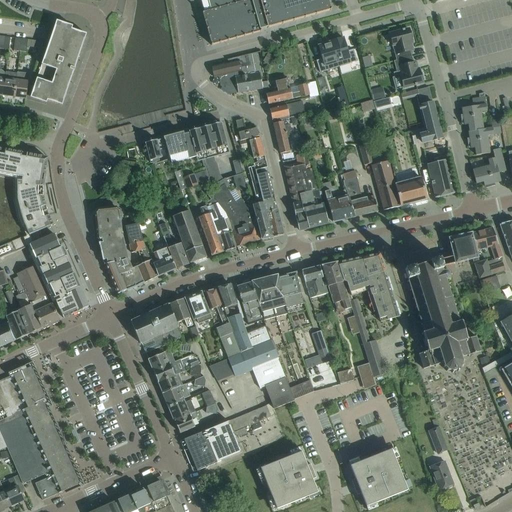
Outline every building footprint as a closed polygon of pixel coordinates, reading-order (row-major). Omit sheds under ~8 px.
[(207,0),(210,10),(210,11),(203,12),(202,13),(202,14),(204,21),(204,22),(205,22),(206,28),(207,30),(209,36),(208,36),(209,37),(211,44),(211,45),(212,45),(219,43),(220,43),(227,41),(229,41),(228,40),(235,38),(235,39),(237,38),(243,36),(245,36),(252,34),(253,34),(260,32),(261,31),(261,30),(260,30),(267,28),(268,28),(281,24),(283,24),(293,21),(294,21),(294,20),(304,18),(305,18),(305,17),(315,15),(316,14),(329,11),(331,10),(330,9),(327,0),(207,0)] [(62,105),(78,57),(86,34),(71,29),(72,26),(56,21),(30,98),(46,103),(47,100),(62,105)] [(411,45),(410,43),(412,43),(411,40),(411,38),(413,38),(411,31),(409,32),(408,29),(404,30),(404,29),(401,30),(402,31),(390,34),(393,46),(394,50),(393,50),(394,53),(396,61),(411,57),(410,51),(412,50),(411,45)] [(20,52),(21,39),(15,38),(13,51),(20,52)] [(343,38),(330,42),(331,42),(338,67),(357,61),(353,50),(347,51),(343,38)] [(38,41),(21,39),(20,52),(26,52),(26,46),(37,47),(38,41)] [(322,59),(316,61),(319,73),(338,67),(331,42),(330,42),(318,46),(322,59)] [(251,54),(245,55),(248,70),(230,74),(230,78),(235,77),(237,92),(237,93),(262,88),(259,73),(255,74),(251,54)] [(213,77),(218,76),(230,74),(248,70),(245,55),(227,60),(228,62),(211,66),(213,77)] [(420,73),(419,69),(417,69),(415,62),(413,63),(411,57),(396,61),(393,61),(396,72),(400,71),(401,76),(400,76),(403,88),(414,85),(414,86),(416,85),(416,84),(422,83),(422,81),(423,80),(421,73),(420,73)] [(17,72),(17,75),(16,80),(14,97),(25,99),(27,82),(29,82),(29,74),(17,72)] [(14,97),(16,80),(17,75),(5,74),(2,96),(14,97)] [(237,92),(235,77),(230,78),(230,74),(218,76),(220,86),(233,93),(237,92)] [(274,88),(271,92),(266,93),(268,104),(294,98),(300,97),(309,95),(306,84),(297,86),(299,92),(290,93),(289,88),(286,77),(272,80),(274,88)] [(323,77),(317,79),(319,88),(326,86),(323,77)] [(379,89),(371,91),(373,100),(381,98),(379,89)] [(469,131),(471,131),(483,129),(480,112),(486,111),(484,93),(479,94),(479,98),(472,99),(473,106),(461,108),(462,115),(465,115),(465,118),(463,118),(464,125),(468,124),(469,131)] [(272,119),(282,117),(304,112),(302,102),(291,104),(292,106),(286,108),(285,105),(269,109),(272,119)] [(441,138),(441,135),(432,102),(420,105),(426,127),(409,132),(413,145),(421,143),(431,141),(432,140),(441,138)] [(238,132),(240,140),(239,141),(240,144),(246,143),(246,141),(249,140),(259,138),(256,128),(245,131),(242,119),(235,121),(238,132)] [(492,128),(483,129),(471,131),(469,131),(468,131),(469,138),(471,138),(471,141),(469,141),(470,148),(474,148),(475,154),(475,155),(489,153),(487,135),(500,133),(499,120),(491,122),(492,128)] [(273,123),(280,153),(289,151),(286,138),(290,137),(289,131),(291,131),(289,124),(283,125),(282,121),(273,123)] [(221,123),(189,131),(197,162),(202,160),(214,157),(229,153),(221,123)] [(197,162),(189,131),(188,131),(189,132),(189,133),(183,134),(182,133),(164,138),(169,157),(171,163),(195,157),(197,162)] [(259,137),(259,138),(249,140),(253,159),(256,159),(257,163),(253,164),(254,168),(256,175),(256,172),(260,171),(260,169),(267,167),(259,137)] [(157,140),(144,143),(145,144),(150,163),(152,163),(156,162),(156,159),(161,158),(159,150),(164,149),(162,139),(157,140)] [(295,151),(296,155),(307,153),(306,148),(305,148),(303,140),(297,142),(299,148),(297,148),(297,150),(295,151)] [(431,141),(422,143),(424,149),(434,147),(432,140),(431,141)] [(371,163),(368,154),(370,153),(367,143),(358,146),(364,165),(371,163)] [(444,143),(438,145),(440,154),(440,155),(447,153),(444,143)] [(43,196),(42,187),(43,187),(47,158),(26,154),(21,153),(5,150),(0,148),(0,258),(26,247),(27,248),(29,246),(32,253),(29,254),(34,265),(48,294),(50,300),(54,299),(63,318),(88,307),(62,247),(60,248),(54,234),(42,239),(39,231),(52,225),(48,216),(46,210),(44,211),(42,208),(45,207),(45,206),(43,196)] [(321,158),(318,148),(309,150),(312,160),(321,158)] [(488,159),(489,166),(472,170),(475,184),(483,182),(484,186),(490,184),(490,182),(493,181),(493,183),(500,181),(498,173),(505,171),(500,148),(492,150),(494,158),(488,159)] [(316,185),(312,169),(308,152),(307,153),(296,155),(297,158),(296,159),(297,163),(283,166),(292,204),(298,229),(300,230),(300,231),(308,229),(302,209),(321,204),(318,192),(316,185)] [(215,163),(214,157),(202,160),(203,166),(216,163),(215,163)] [(427,164),(431,180),(435,197),(434,197),(435,198),(454,193),(454,192),(453,193),(446,159),(427,164)] [(371,165),(383,210),(399,207),(388,161),(371,165)] [(218,169),(216,163),(203,166),(204,166),(206,172),(218,169)] [(220,175),(218,169),(206,172),(208,178),(220,175)] [(184,178),(181,171),(181,170),(174,173),(181,191),(187,188),(187,189),(197,185),(193,174),(184,178)] [(344,181),(343,181),(348,199),(349,199),(354,217),(377,212),(374,200),(373,196),(361,198),(357,179),(356,180),(353,171),(342,174),(344,181)] [(268,172),(256,175),(257,180),(261,193),(272,237),(273,237),(273,236),(282,234),(282,235),(283,235),(273,190),(268,172)] [(247,188),(243,174),(232,177),(237,191),(247,188)] [(213,186),(223,180),(220,175),(208,178),(210,187),(213,186)] [(259,240),(254,222),(256,221),(253,210),(249,211),(241,199),(235,203),(226,187),(229,185),(225,178),(223,180),(213,186),(216,190),(210,193),(218,203),(226,214),(229,222),(237,247),(259,240)] [(394,184),(400,206),(427,200),(421,178),(394,184)] [(257,180),(251,181),(255,198),(259,200),(260,203),(252,205),(252,206),(253,210),(256,221),(261,240),(272,237),(261,193),(257,180)] [(354,217),(349,199),(348,199),(343,181),(345,190),(337,192),(337,193),(335,194),(342,220),(354,217)] [(342,220),(335,194),(337,193),(337,192),(335,186),(331,187),(330,182),(322,184),(333,222),(342,220)] [(218,203),(210,193),(209,192),(206,194),(210,199),(204,202),(206,206),(207,207),(218,203)] [(323,203),(321,204),(302,209),(308,229),(328,223),(323,203)] [(210,217),(207,207),(206,206),(195,210),(198,217),(197,217),(211,256),(222,252),(210,217)] [(118,221),(121,221),(120,221),(119,210),(116,207),(97,210),(95,213),(95,219),(99,218),(99,223),(96,223),(96,224),(99,223),(100,228),(96,228),(97,238),(98,239),(101,238),(102,242),(99,243),(104,265),(105,264),(118,293),(117,293),(117,294),(125,290),(125,291),(138,285),(143,283),(136,266),(135,266),(135,264),(129,263),(127,264),(125,259),(119,234),(118,221)] [(190,263),(206,257),(189,210),(172,216),(190,263)] [(216,215),(210,217),(222,252),(235,248),(226,223),(224,217),(217,220),(216,215)] [(511,221),(499,225),(511,260),(511,259),(511,221)] [(158,225),(167,248),(175,269),(176,268),(176,267),(179,266),(180,267),(188,264),(185,254),(180,243),(173,246),(169,234),(170,234),(166,223),(158,225)] [(129,244),(137,242),(142,241),(138,224),(125,226),(129,244)] [(492,228),(471,233),(475,251),(489,247),(493,260),(502,257),(496,239),(492,228)] [(471,233),(448,238),(451,250),(438,254),(439,259),(441,266),(455,263),(472,259),(479,279),(491,275),(488,266),(486,260),(478,262),(475,251),(471,233)] [(131,253),(139,251),(137,242),(129,244),(131,253)] [(175,269),(167,248),(153,253),(157,262),(153,264),(157,276),(175,269)] [(337,262),(336,262),(342,280),(346,282),(350,292),(369,286),(369,289),(370,295),(371,295),(376,311),(378,319),(385,316),(387,320),(398,316),(386,276),(384,277),(382,272),(385,271),(379,253),(367,256),(364,257),(361,257),(337,262)] [(157,276),(153,264),(151,259),(136,266),(143,283),(157,276)] [(443,270),(441,266),(439,259),(404,269),(407,279),(408,279),(408,280),(406,281),(409,291),(411,291),(413,298),(411,298),(412,300),(414,299),(416,306),(414,306),(415,308),(416,307),(418,315),(417,315),(417,317),(419,316),(421,324),(420,324),(420,326),(422,325),(423,331),(422,331),(422,333),(420,334),(421,335),(423,335),(424,338),(421,339),(424,346),(426,345),(428,350),(418,353),(423,369),(434,365),(435,366),(436,366),(436,365),(443,363),(444,366),(442,367),(443,368),(445,367),(447,369),(446,371),(447,372),(448,370),(452,371),(452,373),(453,373),(453,371),(456,370),(457,371),(459,371),(458,369),(460,366),(462,367),(463,366),(461,365),(462,362),(464,361),(463,360),(461,360),(461,357),(467,355),(467,356),(469,356),(469,354),(475,352),(480,351),(476,336),(468,338),(465,326),(462,327),(461,323),(463,322),(462,321),(460,321),(460,319),(458,320),(456,314),(458,314),(457,312),(456,313),(454,306),(455,305),(455,303),(453,304),(451,297),(453,296),(452,295),(450,295),(448,288),(450,287),(450,286),(448,287),(446,280),(447,279),(448,279),(449,279),(448,278),(449,278),(449,277),(450,277),(450,276),(450,275),(451,275),(451,274),(450,274),(450,273),(449,272),(450,272),(450,271),(449,272),(448,271),(449,270),(448,269),(447,270),(446,270),(445,270),(445,269),(444,269),(444,270),(443,270)] [(336,262),(332,263),(329,264),(321,266),(324,275),(333,303),(334,303),(336,308),(338,315),(340,315),(340,313),(344,311),(344,310),(351,307),(349,301),(348,299),(350,298),(344,282),(343,282),(342,280),(336,262)] [(502,262),(488,266),(491,275),(495,274),(504,270),(502,262)] [(52,303),(50,304),(46,295),(48,294),(34,265),(16,274),(17,277),(18,276),(41,328),(59,320),(52,303)] [(301,271),(308,298),(326,294),(319,266),(301,271)] [(296,272),(277,277),(286,307),(303,303),(300,292),(301,292),(296,272)] [(286,307),(277,277),(277,275),(264,278),(267,289),(265,290),(267,299),(271,298),(274,312),(272,312),(274,317),(287,313),(286,307)] [(41,328),(18,276),(17,277),(12,279),(19,294),(15,296),(20,309),(18,310),(26,331),(28,330),(30,333),(41,328)] [(496,276),(480,281),(484,293),(500,288),(496,276)] [(267,289),(264,278),(251,282),(261,309),(260,309),(263,319),(274,317),(272,312),(274,312),(271,298),(267,299),(265,290),(267,289)] [(261,309),(251,282),(236,286),(247,324),(263,319),(260,309),(261,309)] [(231,285),(216,288),(224,308),(237,304),(231,285)] [(224,308),(216,288),(204,291),(204,292),(210,309),(215,307),(223,326),(229,324),(227,318),(224,308)] [(211,319),(201,291),(184,298),(193,320),(197,319),(199,323),(211,319)] [(168,304),(177,328),(178,327),(176,323),(183,320),(186,327),(192,325),(182,299),(168,304)] [(352,300),(349,301),(351,307),(362,344),(368,342),(355,299),(352,300)] [(177,328),(168,304),(167,304),(167,303),(166,303),(166,304),(160,307),(160,306),(159,306),(159,308),(153,310),(153,309),(152,310),(152,311),(146,314),(146,312),(145,313),(145,314),(139,317),(139,315),(138,316),(138,317),(132,320),(132,319),(131,319),(131,320),(131,321),(133,328),(140,344),(141,343),(142,345),(144,346),(145,348),(146,349),(145,351),(145,352),(145,353),(181,337),(177,328)] [(26,331),(18,310),(17,308),(12,310),(13,312),(6,315),(8,322),(12,330),(16,340),(28,334),(28,333),(27,334),(26,331)] [(325,319),(324,320),(322,313),(315,315),(320,331),(323,337),(330,335),(325,319)] [(227,318),(229,324),(240,352),(251,347),(270,340),(265,326),(246,333),(244,328),(240,314),(227,318)] [(511,314),(500,322),(511,343),(511,314)] [(0,325),(0,324),(0,346),(15,340),(7,322),(0,325)] [(229,324),(223,326),(216,328),(227,357),(240,352),(229,324)] [(323,337),(320,331),(311,334),(322,363),(331,360),(323,337)] [(228,359),(234,373),(235,377),(252,370),(277,360),(270,340),(251,347),(240,352),(227,357),(228,359)] [(368,342),(362,344),(364,349),(376,346),(375,340),(368,342)] [(180,346),(179,351),(190,353),(191,346),(189,342),(180,346)] [(376,346),(364,349),(366,355),(378,351),(376,346)] [(378,351),(366,355),(367,360),(380,357),(378,351)] [(148,359),(153,371),(167,365),(162,353),(148,359)] [(380,357),(367,360),(369,364),(369,366),(381,362),(380,357)] [(234,373),(228,359),(209,367),(216,380),(234,373)] [(277,360),(252,370),(260,389),(265,386),(274,409),(294,401),(277,360)] [(0,380),(0,450),(6,447),(18,475),(22,484),(44,474),(45,475),(50,473),(51,476),(35,483),(42,500),(79,484),(80,487),(84,485),(79,473),(79,474),(67,448),(64,441),(49,408),(52,406),(32,362),(24,365),(23,366),(8,373),(9,376),(0,380)] [(381,362),(369,366),(371,372),(383,368),(381,362)] [(511,362),(503,368),(511,384),(511,362)] [(174,375),(169,364),(167,365),(153,371),(157,382),(174,375)] [(369,364),(358,368),(361,377),(364,376),(368,375),(371,374),(369,364)] [(189,369),(189,375),(200,376),(201,370),(199,365),(196,366),(192,368),(189,369)] [(383,368),(371,372),(371,374),(372,377),(385,373),(383,368)] [(350,370),(344,371),(347,382),(353,380),(350,370)] [(178,373),(174,375),(157,382),(162,394),(183,385),(178,373)] [(195,380),(194,386),(204,387),(205,381),(203,376),(195,380)] [(309,380),(299,384),(304,396),(313,392),(309,380)] [(183,385),(162,394),(169,409),(176,406),(175,402),(182,399),(190,396),(185,384),(183,385)] [(299,384),(289,388),(294,400),(304,396),(299,384)] [(212,397),(204,400),(207,407),(212,405),(215,404),(212,397)] [(176,406),(169,409),(174,420),(192,413),(195,411),(190,400),(184,403),(182,399),(175,402),(176,406)] [(206,407),(205,413),(216,414),(217,408),(215,404),(212,405),(207,407),(206,407)] [(265,406),(260,408),(255,410),(260,421),(270,417),(265,406)] [(260,421),(255,410),(250,412),(254,423),(260,421)] [(192,413),(174,420),(179,433),(194,426),(191,419),(197,416),(195,411),(192,413)] [(254,423),(250,412),(244,414),(249,426),(254,423)] [(249,426),(244,414),(239,416),(244,428),(249,426)] [(244,428),(239,416),(234,419),(238,430),(244,428)] [(238,430),(234,419),(228,421),(233,432),(238,430)] [(241,453),(235,437),(233,432),(228,421),(180,441),(193,472),(241,453)] [(447,450),(438,427),(428,431),(437,454),(447,450)] [(382,453),(350,466),(354,476),(355,479),(352,481),(351,481),(352,482),(357,494),(356,494),(357,495),(358,494),(361,493),(361,494),(362,497),(363,498),(364,501),(364,502),(365,502),(366,505),(365,505),(366,507),(367,506),(370,505),(372,504),(375,503),(376,503),(376,502),(379,501),(379,502),(380,501),(383,500),(386,499),(386,498),(389,497),(392,496),(395,495),(398,494),(401,492),(401,493),(403,492),(405,491),(406,491),(407,490),(406,489),(405,486),(405,485),(404,485),(403,482),(403,480),(402,478),(402,477),(401,474),(400,474),(399,472),(398,468),(397,465),(396,462),(394,460),(395,459),(394,458),(393,455),(392,454),(391,451),(391,449),(389,450),(386,451),(385,452),(382,453)] [(8,451),(0,452),(0,453),(1,460),(9,458),(8,451)] [(261,468),(260,468),(260,470),(261,470),(262,472),(262,473),(262,474),(264,477),(263,477),(264,478),(265,481),(266,484),(268,487),(267,487),(269,490),(270,493),(271,496),(272,499),(273,501),(273,500),(274,503),(275,505),(276,508),(276,509),(278,509),(278,508),(280,507),(281,507),(282,507),(285,506),(288,504),(291,503),(294,502),(297,501),(300,500),(300,499),(303,498),(304,498),(307,497),(309,496),(308,496),(311,495),(313,494),(316,493),(317,493),(317,491),(316,491),(315,489),(315,488),(315,487),(313,484),(314,484),(313,483),(312,480),(312,479),(315,478),(316,478),(315,477),(310,465),(310,464),(309,464),(306,466),(306,465),(305,462),(301,452),(268,465),(269,465),(266,466),(264,467),(261,468)] [(444,461),(429,467),(438,490),(444,487),(446,489),(451,487),(451,484),(452,484),(453,484),(444,461)] [(25,491),(22,484),(18,475),(7,480),(11,488),(4,491),(10,506),(11,506),(10,505),(16,502),(17,503),(23,500),(20,494),(25,491)] [(173,511),(160,481),(146,487),(147,489),(144,490),(143,488),(117,500),(118,502),(114,503),(113,501),(90,511),(173,511)] [(10,506),(4,491),(1,486),(0,482),(0,509),(3,508),(4,509),(10,506)]
